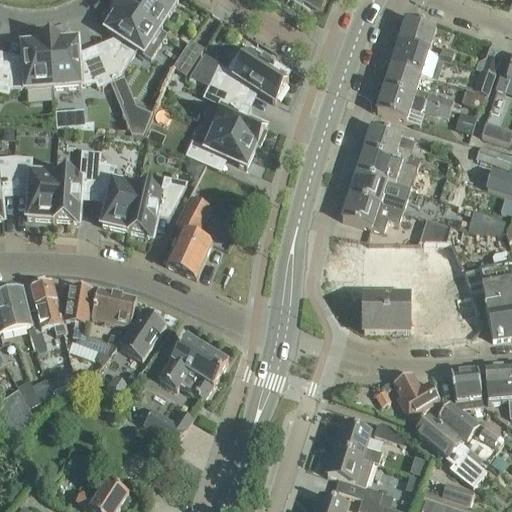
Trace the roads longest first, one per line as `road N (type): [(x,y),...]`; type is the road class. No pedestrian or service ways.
road 1 (residential): [(0,263),(89,265),(136,277),(281,335)]
road 2 (tertiary): [(281,335),(291,246),(346,64)]
road 3 (residential): [(325,347),(378,362),(511,358)]
road 4 (tertiary): [(217,511),(281,335)]
road 5 (residential): [(346,64),(234,0)]
road 6 (residential): [(273,511),(310,397)]
